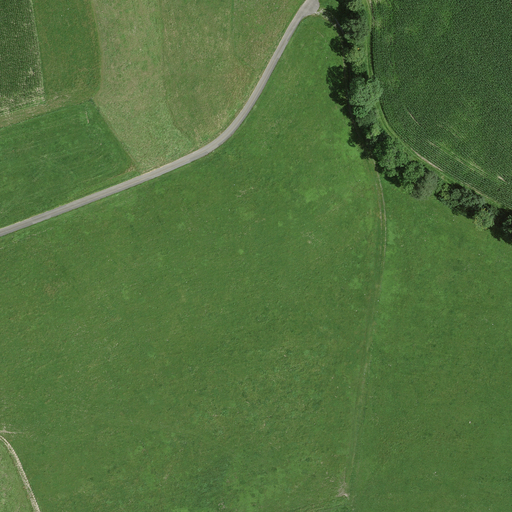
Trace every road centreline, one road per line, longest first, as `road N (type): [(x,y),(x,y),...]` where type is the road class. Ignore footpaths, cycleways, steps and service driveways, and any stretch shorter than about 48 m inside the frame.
road 1 (track): [(0,233),(218,142),(237,124),(311,0)]
road 2 (track): [(305,7),(327,14),(341,33),(352,111),(381,188),(381,240)]
